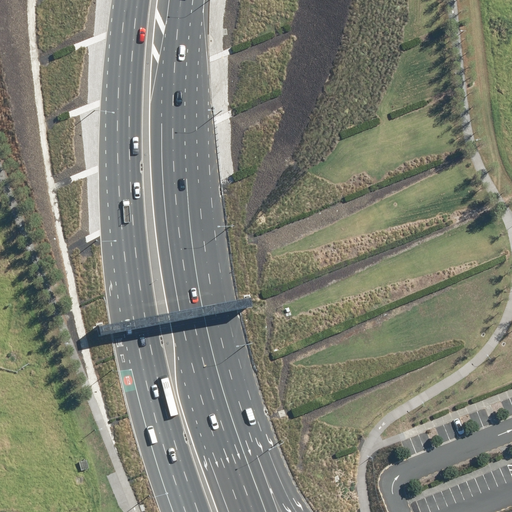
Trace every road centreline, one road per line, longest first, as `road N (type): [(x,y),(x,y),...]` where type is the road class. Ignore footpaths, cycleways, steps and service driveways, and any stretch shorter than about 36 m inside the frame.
road 1 (primary): [(187,511),(147,380),(121,208),(121,74),(131,0)]
road 2 (primary): [(185,0),(184,215),(233,466)]
